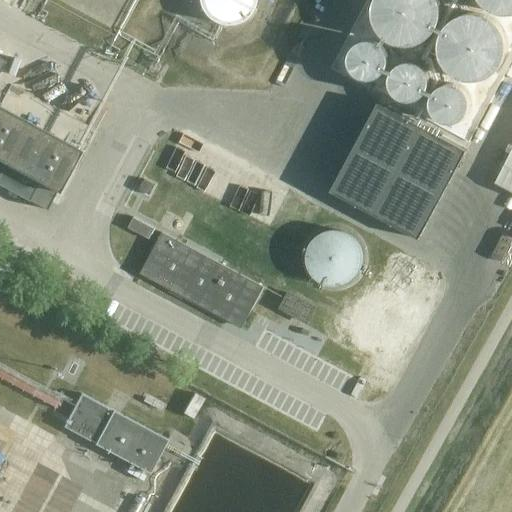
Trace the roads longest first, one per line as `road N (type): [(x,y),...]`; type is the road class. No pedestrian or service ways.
road 1 (unclassified): [(338,511),(376,443),(228,355)]
road 2 (unclassified): [(402,511),(511,310)]
